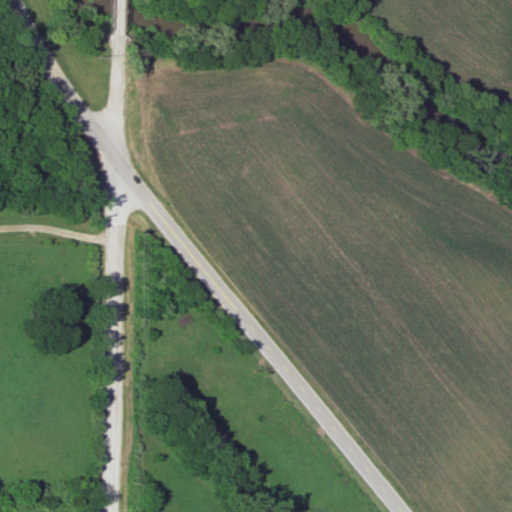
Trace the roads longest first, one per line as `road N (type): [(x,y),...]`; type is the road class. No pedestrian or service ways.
road 1 (residential): [(397,511),(70,109),(36,60),(18,0)]
road 2 (residential): [(108,511),(107,37)]
